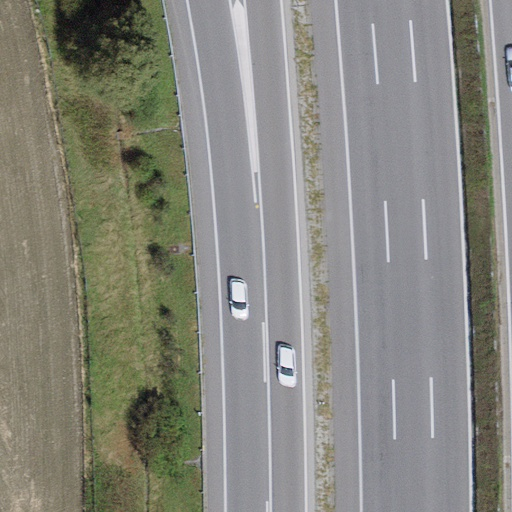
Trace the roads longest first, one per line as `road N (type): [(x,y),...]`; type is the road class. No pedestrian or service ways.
road 1 (motorway): [(387,0),(405,249),(411,511)]
road 2 (motorway): [(208,0),(284,390)]
road 3 (motorway): [(260,0),(284,390)]
road 4 (motorway): [(284,390),(285,511)]
